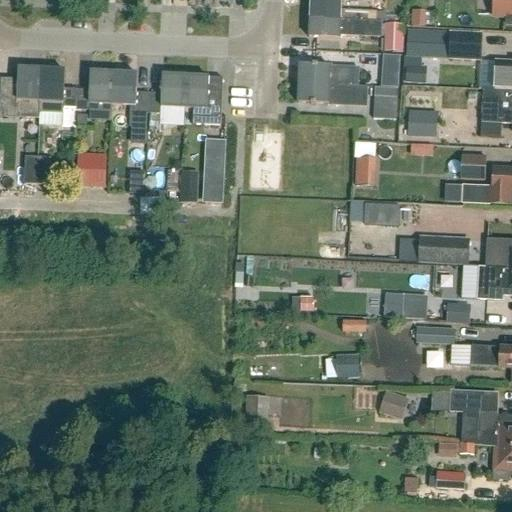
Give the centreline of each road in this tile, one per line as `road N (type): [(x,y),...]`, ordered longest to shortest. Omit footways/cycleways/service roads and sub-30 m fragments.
road 1 (residential): [(0,35),(258,44)]
road 2 (residential): [(231,216),(0,204)]
